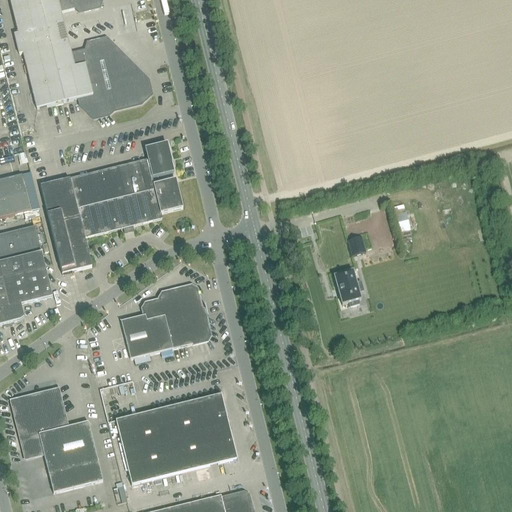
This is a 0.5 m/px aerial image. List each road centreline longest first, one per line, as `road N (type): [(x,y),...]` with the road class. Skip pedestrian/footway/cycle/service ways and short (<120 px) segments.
road 1 (secondary): [(323,511),(254,230)]
road 2 (unclassified): [(280,511),(216,239)]
road 3 (track): [(511,135),(248,204)]
road 4 (unclassified): [(0,373),(159,260),(216,239)]
road 5 (unclassified): [(216,239),(158,0)]
road 6 (secondary): [(254,230),(197,0)]
